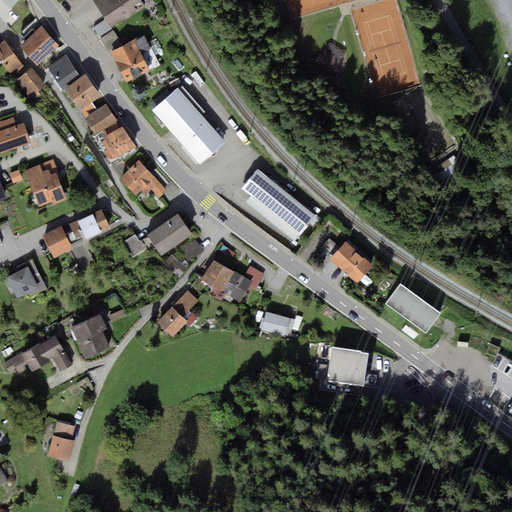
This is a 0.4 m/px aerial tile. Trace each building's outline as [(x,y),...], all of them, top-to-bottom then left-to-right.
[(2,0),(12,9),(21,0),(2,0)] [(141,0),(97,0),(95,1),(113,28),(146,6),(141,0)] [(101,35),(111,27),(105,21),(96,28),(101,35)] [(43,27),(21,46),(38,64),(60,45),(43,27)] [(136,40),(112,52),(127,82),(151,70),(136,40)] [(0,49),(7,59),(2,62),(12,76),(24,67),(6,42),(0,46),(0,49)] [(67,58),(49,70),(62,88),(80,76),(67,58)] [(32,71),(16,84),(31,102),(47,89),(32,71)] [(87,74),(65,88),(83,115),(95,107),(92,103),(102,97),(87,74)] [(178,87),(153,109),(201,163),(226,141),(178,87)] [(108,105),(86,119),(97,134),(118,120),(108,105)] [(24,122),(0,130),(0,153),(31,143),(24,122)] [(125,126),(105,137),(111,149),(106,152),(110,161),(136,147),(125,126)] [(141,163),(122,181),(136,195),(142,190),(146,194),(151,190),(160,198),(168,191),(141,163)] [(41,165),(25,172),(40,208),(53,202),(55,205),(68,200),(57,175),(52,177),(50,172),(44,174),(41,165)] [(258,169),(243,188),(302,235),(318,216),(258,169)] [(20,172),(11,176),(15,184),(24,181),(20,172)] [(103,212),(94,216),(101,233),(112,229),(103,212)] [(178,213),(147,234),(161,256),(193,234),(178,213)] [(93,214),(78,220),(87,240),(101,233),(94,216),(93,214)] [(78,220),(62,228),(71,247),(87,240),(78,220)] [(61,227),(43,236),(55,258),(72,249),(71,247),(62,228),(61,227)] [(138,234),(124,241),(133,257),(147,250),(138,234)] [(197,240),(181,249),(187,260),(203,251),(197,240)] [(347,243),(332,259),(359,284),(374,267),(347,243)] [(174,255),(166,263),(180,278),(188,270),(174,255)] [(235,272),(214,261),(202,282),(222,294),(235,272)] [(29,268),(7,278),(17,299),(39,288),(29,268)] [(235,272),(222,294),(242,305),(252,282),(235,272)] [(400,278),(382,302),(426,335),(445,311),(400,278)] [(188,293),(159,323),(172,335),(186,321),(190,325),(196,318),(188,311),(197,301),(188,293)] [(291,319),(267,313),(263,329),(286,335),(291,319)] [(101,315),(72,327),(85,359),(111,348),(104,332),(107,330),(101,315)] [(74,366),(57,335),(22,353),(32,372),(50,362),(57,375),(74,366)] [(497,358),(501,348),(490,344),(486,354),(497,358)] [(363,357),(328,352),(324,380),(359,385),(363,357)] [(77,428),(57,424),(50,456),(70,460),(77,428)]
